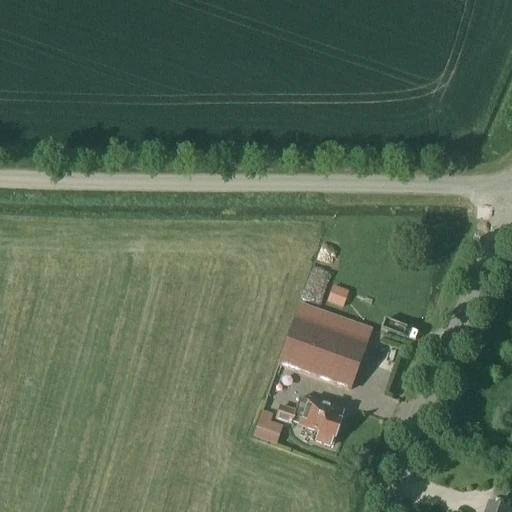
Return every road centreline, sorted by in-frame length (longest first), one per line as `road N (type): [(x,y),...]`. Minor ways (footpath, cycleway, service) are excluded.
road 1 (unclassified): [(511,184),(0,176)]
road 2 (unclassified): [(394,511),(491,235),(511,209)]
